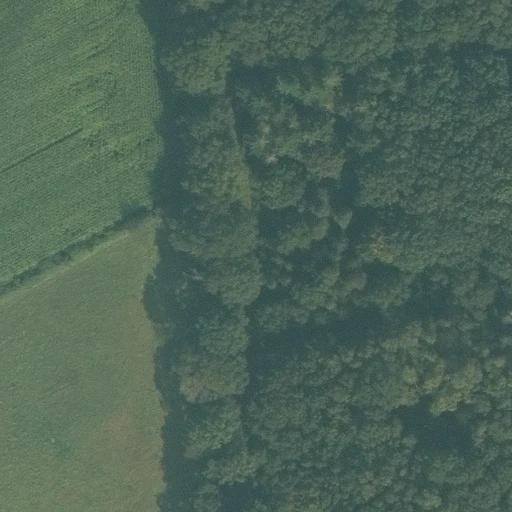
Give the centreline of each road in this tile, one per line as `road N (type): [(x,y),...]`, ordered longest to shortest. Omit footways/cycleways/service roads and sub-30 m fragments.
road 1 (track): [(207,0),(252,511)]
road 2 (track): [(511,34),(213,81)]
road 3 (track): [(242,340),(511,295)]
